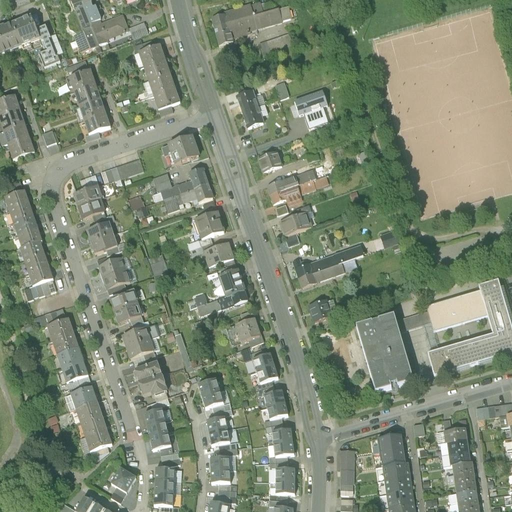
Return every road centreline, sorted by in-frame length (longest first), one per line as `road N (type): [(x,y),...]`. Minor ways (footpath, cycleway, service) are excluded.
road 1 (residential): [(215,115),(71,161),(53,177),(53,202),(137,441)]
road 2 (tertiary): [(215,115),(305,382),(316,441)]
road 3 (tertiary): [(178,0),(215,115)]
